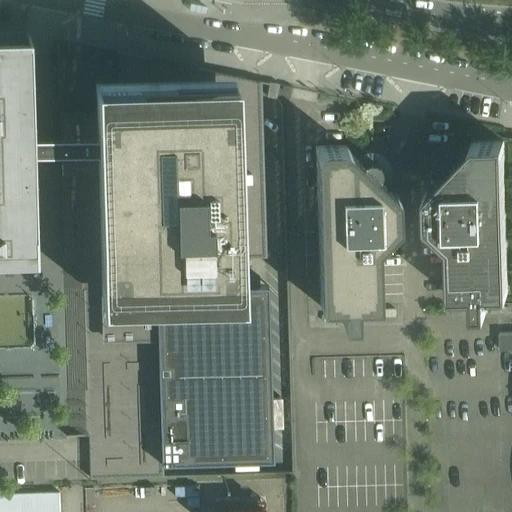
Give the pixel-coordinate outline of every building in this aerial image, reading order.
[(0,257),(34,256),(34,258),(36,258),(33,153),(32,131),(30,35),(28,35),(28,37),(0,38),(0,257)] [(60,131),(32,131),(33,153),(60,154),(63,247),(64,263),(81,263),(83,263),(88,434),(88,436),(88,441),(90,479),(163,477),(163,475),(163,462),(273,459),(267,283),(252,284),(241,284),(240,258),(252,258),(264,258),(267,258),(261,81),(257,80),(245,78),(188,67),(151,60),(116,53),(116,61),(117,77),(117,79),(94,79),(94,86),(60,88),(58,88),(60,131)] [(276,99),(279,84),(269,82),(267,97),(276,99)] [(442,176),(425,195),(426,224),(448,245),(449,296),(471,295),(472,314),(487,314),(486,295),(508,294),(504,142),(474,142),(457,161),(452,159),(447,160),(440,167),(440,172),(442,176)] [(378,247),(399,225),(398,196),(379,178),(381,174),(380,169),(374,163),(369,163),(365,164),(346,146),(316,147),(321,307),(343,307),(344,325),(358,325),(357,306),(380,306),(378,247)] [(511,349),(511,333),(500,334),(500,350),(511,349)] [(0,492),(0,511),(61,511),(61,491),(0,492)]
